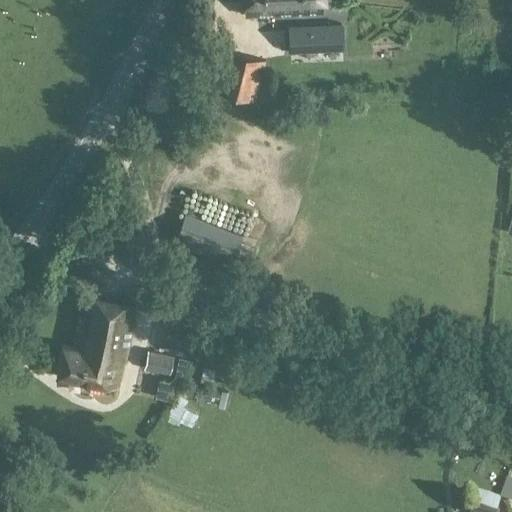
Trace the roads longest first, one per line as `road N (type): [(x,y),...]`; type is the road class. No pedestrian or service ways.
road 1 (track): [(511,426),(27,233)]
road 2 (tertiary): [(0,268),(158,0)]
road 3 (unknown): [(103,96),(148,190),(161,286)]
